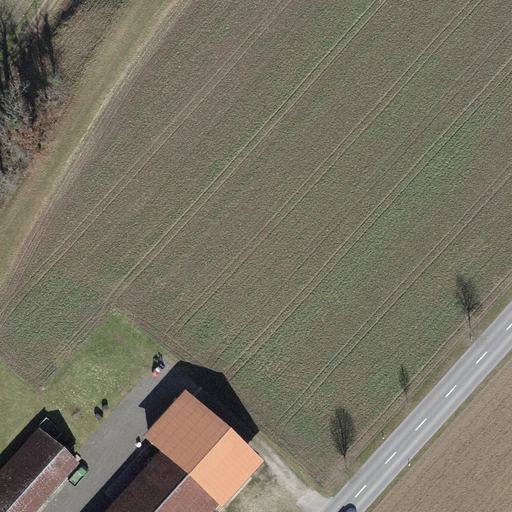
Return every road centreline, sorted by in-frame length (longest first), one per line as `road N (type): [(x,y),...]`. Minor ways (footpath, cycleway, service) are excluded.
road 1 (unknown): [(75,511),(174,406),(198,415),(314,511)]
road 2 (tertiary): [(340,511),(511,323)]
